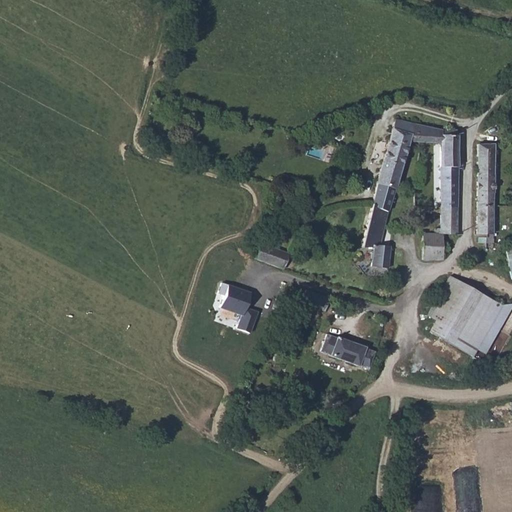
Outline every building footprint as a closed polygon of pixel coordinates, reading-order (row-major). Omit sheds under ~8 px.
[(390,181),(403,137),(416,139),(418,122),(388,118),(372,177),(371,179),(389,184),(390,181)] [(435,142),(432,230),(416,229),(415,256),(432,256),(434,230),(449,231),(452,133),(437,131),(437,125),(418,122),(416,139),(435,142)] [(472,149),(477,237),(480,237),(480,245),(499,243),(498,236),(494,236),(492,195),(495,195),(492,147),(472,149)] [(366,200),(357,240),(366,241),(365,263),(379,263),(381,241),(375,241),(389,184),(371,179),(366,200)] [(264,245),(250,240),(245,254),(273,264),(278,250),(264,245)] [(511,240),(498,244),(504,269),(511,266),(511,240)] [(283,252),(278,250),(273,264),(278,266),(283,252)] [(492,299),(450,275),(429,313),(439,319),(430,335),(465,355),(470,346),(476,349),(503,301),(494,296),(492,299)] [(251,292),(223,283),(215,308),(239,315),(235,330),(252,334),(258,313),(246,310),(251,292)] [(315,305),(320,292),(297,283),(292,297),(315,305)] [(356,342),(326,331),(320,350),(349,361),(356,342)]
